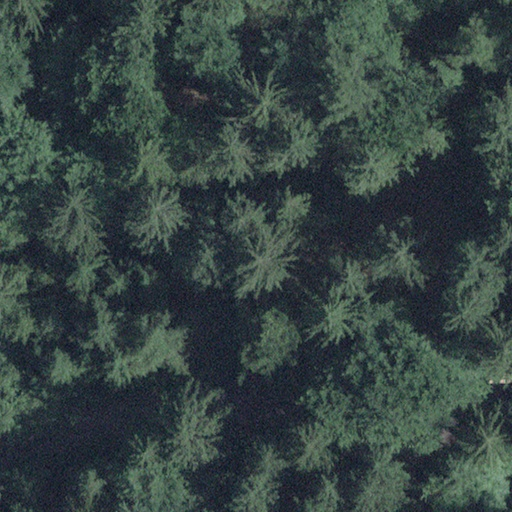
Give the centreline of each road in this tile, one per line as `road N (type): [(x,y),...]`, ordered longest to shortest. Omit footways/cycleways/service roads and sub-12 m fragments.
road 1 (track): [(0,452),(213,405),(511,386)]
road 2 (track): [(438,387),(439,489),(427,511)]
